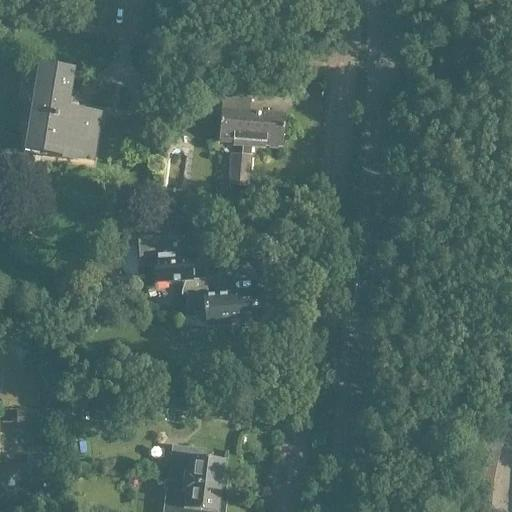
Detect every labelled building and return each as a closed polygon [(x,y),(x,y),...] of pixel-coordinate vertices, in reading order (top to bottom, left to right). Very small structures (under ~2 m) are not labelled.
[(27,150),(59,156),(66,111),(65,110),(71,72),(41,67),(27,150)] [(170,68),(165,92),(177,94),(181,70),(170,68)] [(221,99),(221,100),(204,98),(202,112),(220,114),(218,143),(233,144),(233,147),(242,147),(241,157),(231,156),(228,186),(248,188),(251,156),(250,156),(251,148),(268,150),(268,147),(282,148),(284,117),(248,113),(249,101),(221,99)] [(98,116),(66,111),(59,156),(90,161),(98,116)] [(152,124),(126,120),(122,145),(148,149),(148,148),(153,149),(156,131),(151,130),(152,124)] [(156,218),(156,219),(177,221),(177,213),(161,212),(162,211),(156,210),(155,218),(156,218)] [(185,222),(156,220),(154,240),(156,240),(156,249),(175,249),(175,242),(183,243),(185,222)] [(205,297),(205,294),(207,294),(206,280),(193,281),(191,255),(152,258),(154,285),(168,283),(169,285),(181,284),(182,282),(184,282),(181,293),(181,298),(185,298),(185,315),(184,319),(185,319),(186,316),(196,317),(204,320),(205,328),(220,327),(221,328),(228,328),(228,327),(261,324),(259,293),(228,296),(227,293),(216,293),(216,296),(205,297)] [(58,396),(61,419),(79,417),(76,394),(58,396)] [(511,413),(511,403),(496,398),(494,397),(491,409),(511,415),(511,413)] [(163,410),(171,411),(195,414),(196,403),(165,399),(163,410)] [(488,420),(508,426),(511,415),(491,409),(488,420)] [(46,410),(15,412),(16,428),(47,427),(46,410)] [(485,431),(505,437),(508,426),(488,420),(485,431)] [(481,442),(501,448),(505,437),(485,431),(481,442)] [(478,453),(498,459),(501,448),(481,442),(478,453)] [(167,474),(166,482),(226,489),(227,479),(222,478),(224,462),(202,460),(203,454),(193,453),(192,458),(189,458),(187,474),(183,474),(183,476),(167,474)] [(495,470),(498,459),(478,453),(475,466),(495,470)] [(473,479),(493,481),(495,470),(475,466),(473,479)] [(492,493),(493,481),(473,479),(471,492),(492,493)] [(223,511),(226,489),(166,482),(162,511),(182,511),(183,510),(196,511),(223,511)] [(492,493),(471,492),(470,504),(491,505),(492,493)]
